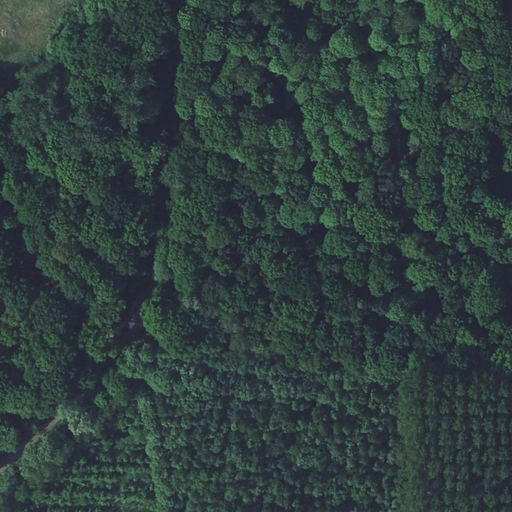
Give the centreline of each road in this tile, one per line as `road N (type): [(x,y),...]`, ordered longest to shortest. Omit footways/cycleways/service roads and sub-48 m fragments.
road 1 (track): [(137,317),(511,351)]
road 2 (track): [(137,317),(0,466)]
road 3 (track): [(162,166),(137,317)]
